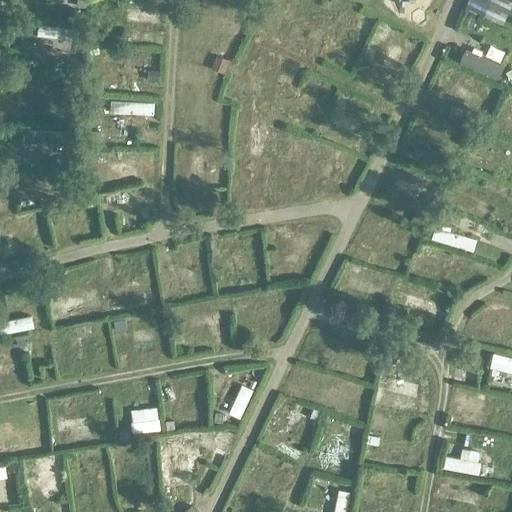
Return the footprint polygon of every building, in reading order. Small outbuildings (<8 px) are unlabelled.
[(281,0),(277,7),(290,14),(293,7),(281,0)] [(339,0),(334,9),(370,28),(377,16),(379,13),(355,0),(339,0)] [(355,0),(379,13),(385,0),(355,0)] [(494,0),(470,0),(465,12),(498,27),(500,28),(511,7),(511,0),(504,0),(503,4),(494,0)] [(277,7),(273,14),(286,21),(290,14),(277,7)] [(334,9),(323,28),(359,48),(370,28),(334,9)] [(465,12),(457,30),(489,45),(498,27),(465,12)] [(0,35),(0,59),(2,59),(38,61),(39,38),(50,38),(51,25),(27,24),(26,37),(3,36),(0,35)] [(457,30),(449,47),(481,61),(489,45),(457,30)] [(312,33),(301,51),(337,71),(347,53),(348,53),(349,52),(311,31),(311,32),(312,33)] [(260,39),(256,46),(268,53),(272,46),(260,39)] [(131,76),(134,60),(150,62),(152,51),(116,45),(111,73),(131,76)] [(256,46),(252,53),(264,60),(268,53),(256,46)] [(449,47),(440,68),(467,81),(462,93),(484,103),(489,92),(476,85),(485,63),(481,61),(449,47)] [(301,51),(293,67),(328,87),(337,71),(301,51)] [(226,66),(221,53),(209,58),(215,70),(226,66)] [(183,57),(181,68),(206,74),(209,63),(183,57)] [(0,59),(0,79),(0,80),(37,82),(38,61),(2,59),(0,59)] [(67,63),(67,71),(81,71),(81,63),(67,63)] [(511,64),(501,68),(505,80),(511,77),(511,64)] [(293,67),(284,83),(320,103),(328,87),(293,67)] [(0,79),(0,100),(36,102),(37,82),(0,80),(0,79)] [(265,98),(259,110),(280,121),(286,110),(310,123),(311,122),(309,121),(320,103),(284,83),(274,101),(273,100),(272,102),(265,98)] [(117,101),(116,105),(124,106),(125,101),(126,97),(127,93),(119,91),(118,96),(117,101)] [(125,101),(124,106),(131,108),(133,102),(134,98),(134,94),(127,93),(126,97),(125,101)] [(63,96),(62,103),(75,106),(77,98),(63,96)] [(153,103),(151,112),(153,113),(159,114),(160,108),(162,100),(161,100),(159,99),(154,98),(154,99),(153,103)] [(0,120),(35,122),(36,102),(0,100),(0,120)] [(160,108),(159,114),(160,114),(165,115),(167,115),(169,102),(166,101),(162,100),(160,108)] [(62,103),(60,111),(74,114),(75,106),(62,103)] [(189,106),(187,120),(194,121),(197,108),(189,106)] [(197,108),(194,121),(202,123),(205,109),(197,108)] [(439,110),(393,217),(457,245),(503,138),(439,110)] [(244,149),(245,114),(231,113),(230,149),(244,149)] [(257,113),(251,124),(265,132),(264,133),(265,134),(254,153),(290,173),(301,154),(302,154),(303,153),(272,136),(278,124),(257,113)] [(511,122),(489,116),(486,127),(511,134),(511,122)] [(0,144),(25,146),(25,159),(49,160),(49,147),(34,146),(35,122),(0,120),(0,144)] [(95,152),(92,164),(94,164),(94,163),(111,166),(115,149),(119,127),(103,123),(103,122),(101,121),(95,152)] [(115,149),(111,166),(128,170),(133,149),(137,130),(119,127),(115,149)] [(133,149),(128,170),(146,174),(151,150),(155,134),(137,130),(133,149)] [(151,150),(146,174),(161,177),(164,178),(172,138),(164,136),(155,134),(151,150)] [(172,138),(164,178),(181,181),(182,179),(190,142),(172,138)] [(182,179),(181,181),(198,185),(198,186),(200,187),(201,180),(202,178),(214,180),(219,155),(207,152),(208,150),(209,144),(207,144),(207,145),(190,142),(182,179)] [(307,177),(324,178),(327,144),(310,143),(307,177)] [(242,172),(241,174),(282,196),(288,185),(284,183),(290,173),(254,153),(243,173),(242,172)] [(359,190),(345,191),(346,201),(370,200),(369,180),(359,181),(359,190)] [(28,205),(27,194),(13,195),(15,207),(28,205)] [(59,202),(65,222),(81,218),(76,198),(59,202)] [(0,231),(38,222),(35,209),(0,217),(0,231)] [(409,245),(414,229),(374,217),(369,233),(409,245)] [(87,222),(73,224),(75,237),(89,235),(87,222)] [(166,250),(161,277),(206,286),(209,273),(226,276),(233,242),(184,231),(179,253),(166,250)] [(255,242),(237,243),(240,283),(258,282),(255,242)] [(261,259),(275,260),(275,246),(262,245),(261,259)] [(440,280),(443,268),(406,259),(403,271),(440,280)] [(376,268),(369,286),(390,295),(397,277),(376,268)] [(143,301),(139,285),(102,294),(106,310),(143,301)] [(180,313),(214,311),(213,299),(179,302),(180,313)] [(82,301),(48,309),(50,321),(85,313),(82,301)] [(178,304),(163,306),(165,319),(180,317),(178,304)] [(0,330),(29,324),(26,312),(16,314),(15,310),(0,312),(0,330)] [(133,347),(155,343),(150,313),(128,316),(133,347)] [(92,318),(94,338),(120,335),(119,325),(111,326),(110,316),(92,318)] [(68,345),(83,341),(78,322),(63,326),(68,345)] [(467,326),(466,341),(509,343),(510,328),(467,326)] [(64,334),(48,338),(46,329),(28,332),(33,353),(66,346),(64,334)] [(0,335),(0,362),(13,360),(7,334),(0,335)] [(322,347),(352,357),(356,344),(327,334),(322,347)] [(289,362),(284,391),(313,396),(311,409),(338,414),(341,400),(331,398),(336,370),(289,362)] [(352,374),(365,378),(368,366),(355,363),(352,374)] [(492,384),(495,375),(477,369),(474,378),(492,384)] [(233,417),(247,387),(234,381),(220,411),(233,417)] [(371,402),(415,407),(417,394),(373,389),(371,402)] [(0,394),(0,465),(141,491),(155,422),(0,394)] [(197,422),(196,397),(174,398),(175,423),(197,422)] [(257,411),(251,444),(298,452),(304,419),(257,411)] [(375,421),(371,447),(377,448),(374,464),(402,469),(408,438),(421,440),(425,415),(413,413),(410,425),(383,420),(382,422),(375,421)] [(432,415),(427,441),(440,443),(434,474),(458,479),(467,429),(444,425),(446,418),(432,415)] [(467,429),(458,479),(482,483),(488,452),(501,455),(506,430),(491,427),(490,434),(467,429)] [(327,445),(337,446),(336,466),(351,467),(352,433),(327,432),(327,445)] [(179,455),(195,455),(194,433),(164,434),(165,479),(179,479),(179,455)] [(247,485),(261,451),(248,446),(234,479),(247,485)] [(308,472),(302,486),(317,493),(324,479),(308,472)] [(454,489),(452,499),(431,495),(428,509),(445,511),(467,511),(472,492),(454,489)] [(246,511),(236,508),(241,495),(227,490),(217,511),(246,511)]
